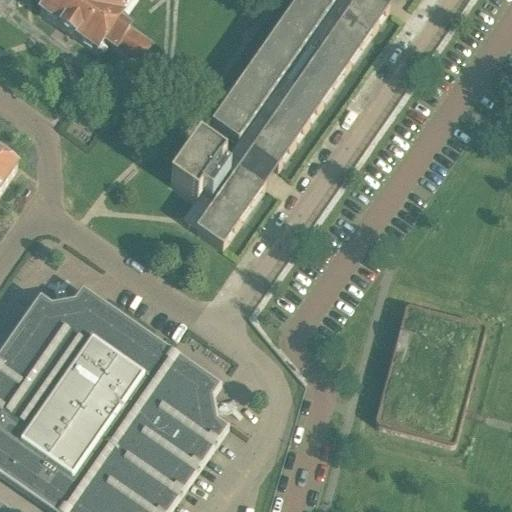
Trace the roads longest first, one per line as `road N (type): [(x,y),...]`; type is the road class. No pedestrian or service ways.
road 1 (residential): [(219,334),(449,0)]
road 2 (residential): [(220,511),(274,438),(279,406),(266,372),(219,334)]
road 3 (residential): [(219,334),(40,213)]
road 4 (residential): [(40,213),(49,150),(39,127),(0,100)]
